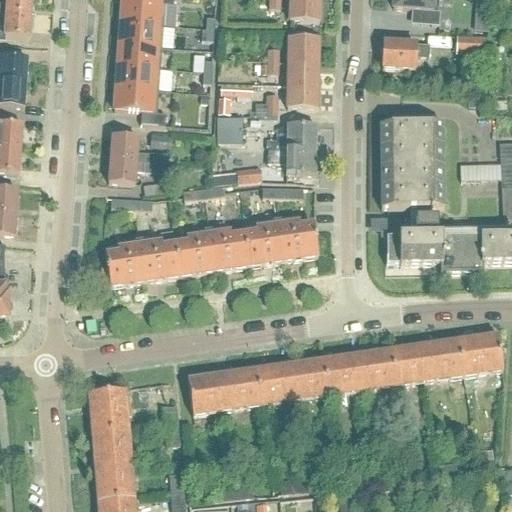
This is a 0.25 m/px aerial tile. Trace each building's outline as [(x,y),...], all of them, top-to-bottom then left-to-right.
[(7,0),(7,9),(0,8),(0,17),(6,18),(6,17),(30,19),(30,0),(7,0)] [(148,0),(148,8),(121,6),(119,29),(162,32),(163,10),(172,11),(172,0),(148,0)] [(431,0),(390,0),(390,8),(392,8),(392,14),(430,17),(429,30),(438,31),(439,17),(430,16),(431,0)] [(279,15),(280,3),(270,3),(270,15),(279,15)] [(290,27),(319,28),(320,5),(291,4),(290,27)] [(0,44),(5,45),(5,41),(28,42),(30,19),(6,17),(6,18),(5,32),(0,31),(0,44)] [(212,36),(213,24),(205,24),(204,35),(212,36)] [(119,29),(118,51),(160,54),(162,32),(119,29)] [(212,48),(212,36),(204,35),(200,35),(200,47),(212,48)] [(454,60),(483,61),(484,43),(455,41),(454,60)] [(288,46),(288,69),(317,70),(317,47),(288,46)] [(384,48),(383,75),(414,76),(415,63),(428,63),(429,51),(415,50),(415,49),(384,48)] [(116,72),(159,75),(160,54),(118,51),(116,72)] [(267,56),(267,68),(278,68),(278,56),(267,56)] [(0,60),(0,86),(25,88),(27,62),(0,60)] [(210,79),(211,67),(203,67),(202,79),(210,79)] [(277,80),(278,68),(267,68),(267,70),(259,70),(259,79),(266,79),(266,80),(277,80)] [(288,69),(288,91),(317,92),(317,70),(288,69)] [(114,94),(157,97),(159,75),(116,72),(114,94)] [(201,90),(209,91),(210,79),(202,79),(201,90)] [(0,110),(23,113),(25,88),(0,86),(0,110)] [(287,115),(316,115),(317,92),(288,91),(287,115)] [(219,102),(251,103),(251,93),(219,92),(219,102)] [(157,97),(114,94),(113,116),(140,118),(139,130),(163,132),(164,119),(156,118),(157,97)] [(264,110),(254,110),(253,123),(277,123),(277,102),(265,102),(264,110)] [(217,105),(216,121),(228,122),(229,106),(217,105)] [(216,151),(241,151),(241,124),(216,124),(216,151)] [(0,127),(0,152),(21,154),(22,129),(0,127)] [(315,157),(315,131),(287,130),(287,132),(276,132),(275,155),(285,155),(285,156),(315,157)] [(378,131),(378,152),(441,151),(441,130),(378,131)] [(169,140),(149,139),(148,153),(168,154),(169,140)] [(148,159),(137,158),(138,144),(111,142),(109,165),(163,169),(164,159),(148,158),(148,159)] [(511,148),(498,150),(500,194),(511,193),(511,148)] [(378,152),(379,173),(441,172),(441,151),(378,152)] [(0,177),(19,179),(21,154),(0,152),(0,177)] [(264,171),(286,172),(286,181),(315,182),(315,157),(285,156),(264,156),(264,171)] [(136,178),(147,179),(178,181),(179,170),(163,170),(163,169),(109,165),(108,188),(135,190),(136,178)] [(379,173),(379,193),(441,193),(441,172),(379,173)] [(222,192),(229,191),(229,192),(236,190),(236,191),(260,188),(259,173),(235,176),(236,180),(219,182),(211,183),(212,194),(222,193),(222,192)] [(222,193),(212,194),(213,205),(223,204),(222,193)] [(379,215),(414,214),(442,214),(441,193),(379,193),(379,215)] [(511,224),(511,193),(500,194),(501,225),(511,224)] [(0,217),(16,219),(18,196),(0,194),(0,217)] [(212,194),(202,195),(203,206),(213,205),(212,194)] [(262,204),(272,204),(272,194),(262,194),(262,204)] [(272,204),(282,205),(282,194),(272,194),(272,204)] [(282,205),(292,205),(292,195),(282,194),(282,205)] [(202,195),(192,196),(193,207),(203,206),(202,195)] [(292,195),(292,205),(302,205),(302,195),(292,195)] [(193,207),(192,196),(182,197),(183,208),(193,207)] [(110,216),(118,216),(119,204),(111,204),(110,216)] [(118,216),(126,217),(127,205),(119,204),(118,216)] [(126,217),(134,217),(135,205),(127,205),(126,217)] [(135,205),(134,217),(150,218),(150,206),(135,205)] [(0,241),(14,242),(16,219),(0,217),(0,241)] [(293,228),(275,230),(281,268),(299,266),(317,263),(313,236),(312,230),(299,232),(298,227),(293,228)] [(414,229),(414,243),(418,243),(419,271),(438,271),(438,280),(439,280),(439,242),(436,242),(435,228),(414,229)] [(255,238),(241,240),(246,274),(263,271),(281,268),(275,230),(258,233),(254,233),(255,238)] [(222,238),(205,240),(210,279),(228,276),(246,274),(241,240),(231,242),(230,237),(222,238)] [(186,248),(170,250),(175,284),(193,281),(210,279),(205,240),(187,243),(185,243),(186,248)] [(511,241),(501,242),(501,270),(511,270),(511,241)] [(459,242),(439,242),(439,280),(460,280),(459,242)] [(480,242),(459,242),(460,280),(480,279),(480,242)] [(501,242),(480,242),(480,279),(482,279),(482,270),(501,270),(501,242)] [(397,271),(419,271),(418,243),(414,243),(384,243),(385,271),(397,271)] [(152,248),(134,251),(140,289),(158,286),(175,284),(170,250),(162,251),(161,247),(152,248)] [(106,273),(101,274),(104,294),(122,292),(140,289),(134,251),(117,253),(118,258),(104,260),(106,273)] [(505,361),(486,364),(491,401),(510,398),(505,361)] [(486,364),(467,367),(472,404),(491,401),(486,364)] [(467,367),(448,370),(453,407),(472,404),(467,367)] [(448,370),(428,373),(434,410),(453,407),(448,370)] [(428,373),(409,376),(415,412),(434,410),(428,373)] [(409,376),(390,379),(396,415),(415,412),(409,376)] [(390,379),(371,382),(377,418),(396,415),(390,379)] [(371,382),(352,385),(358,421),(377,418),(371,382)] [(316,390),(322,427),(340,424),(334,387),(316,390)] [(316,390),(298,393),(304,430),(322,427),(316,390)] [(100,414),(138,411),(136,392),(99,395),(100,414)] [(298,393),(280,395),(286,432),(304,430),(298,393)] [(280,395),(262,398),(268,435),(286,432),(280,395)] [(262,398),(244,400),(250,438),(268,435),(262,398)] [(226,403),(232,440),(250,438),(244,400),(226,403)] [(226,403),(209,405),(214,443),(232,440),(226,403)] [(191,408),(196,446),(214,443),(209,405),(191,408)] [(102,433),(140,429),(138,411),(100,414),(102,433)] [(103,451),(141,447),(140,429),(102,433),(103,451)] [(105,469),(143,466),(141,447),(103,451),(105,469)] [(106,488),(145,484),(143,466),(105,469),(106,488)] [(511,475),(503,475),(505,502),(511,501),(511,475)] [(108,506),(146,502),(145,484),(106,488),(108,506)] [(314,497),(315,511),(332,511),(332,496),(314,497)] [(275,511),(291,511),(291,498),(274,499),(275,511)] [(338,511),(350,511),(350,500),(338,501),(338,511)]
